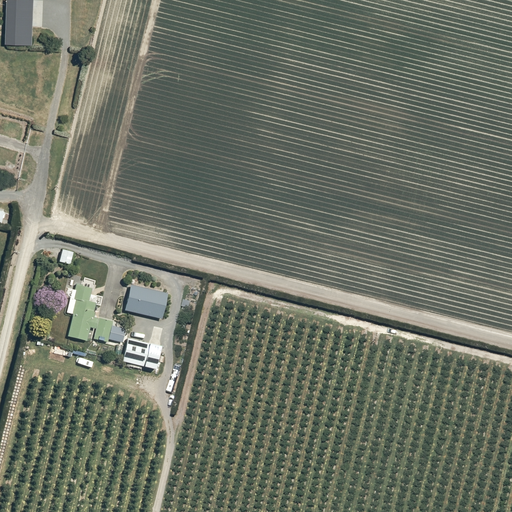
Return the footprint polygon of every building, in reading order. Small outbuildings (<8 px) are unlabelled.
[(6,0),(4,44),(30,45),(32,0),(6,0)] [(74,250),(62,247),(59,260),(71,263),(74,250)] [(72,313),(68,336),(87,340),(90,327),(96,328),(98,316),(95,315),(96,305),(101,306),(103,295),(94,293),(97,279),(82,276),(81,283),(76,282),(75,288),(68,287),(66,299),(69,299),(67,312),(72,313)] [(168,292),(131,284),(125,309),(162,318),(168,292)] [(161,343),(127,337),(123,360),(156,367),(161,343)]
